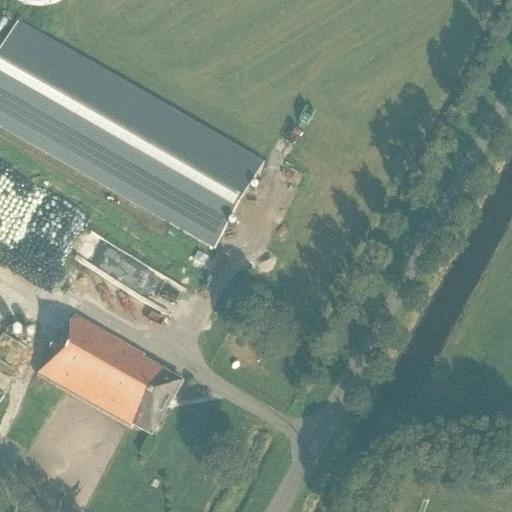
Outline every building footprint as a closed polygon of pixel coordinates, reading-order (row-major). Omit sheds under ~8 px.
[(6,0),(12,4),(23,8),(35,9),(47,8),(58,4),(63,0),(6,0)] [(17,26),(0,55),(0,129),(213,252),(262,167),(17,26)] [(0,203),(18,212),(38,170),(0,151),(0,203)] [(90,235),(78,255),(145,294),(145,293),(175,310),(180,301),(178,300),(184,290),(171,283),(172,281),(90,235)] [(60,335),(36,378),(130,431),(132,428),(151,439),(181,385),(162,375),(163,374),(142,362),(143,360),(73,320),(64,337),(60,335)]
